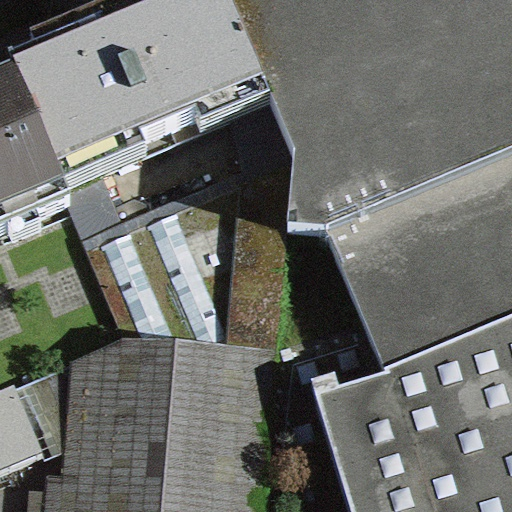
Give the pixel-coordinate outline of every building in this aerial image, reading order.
[(270,109),(225,2),(224,0),(173,0),(10,69),(63,196),(99,181),(268,110),(269,109),(270,109)] [(385,382),(511,328),(511,0),(231,0),(225,2),(270,109),(270,110),(294,166),(293,172),(287,239),(326,242),(362,328),(385,382)] [(0,72),(0,235),(68,207),(63,196),(10,69),(0,72)] [(118,229),(99,181),(63,196),(68,207),(126,345),(274,359),(275,355),(285,239),(287,239),(293,172),(124,243),(118,229)] [(511,511),(511,328),(385,382),(362,328),(275,355),(274,359),(260,511),(342,511),(347,511),(511,511)] [(260,511),(274,359),(126,345),(109,352),(95,511),(260,511)] [(0,476),(42,459),(14,392),(0,398),(0,476)]
